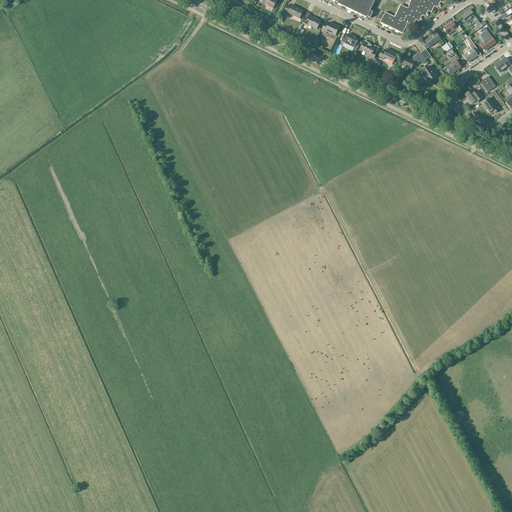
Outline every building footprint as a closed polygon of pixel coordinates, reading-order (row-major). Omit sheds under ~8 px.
[(262,4),(262,3),(273,9),(277,1),(275,0),(260,0),(259,2),(262,4)] [(369,19),(369,18),(370,19),(373,13),(371,11),(375,1),(372,0),(411,0),(409,6),(408,9),(401,5),(395,17),(386,13),(385,15),(384,14),(384,15),(380,14),(378,19),(381,20),(380,23),(403,34),(407,26),(406,25),(407,23),(413,26),(416,20),(419,22),(422,16),(425,17),(428,11),(431,13),(434,7),(438,8),(441,2),(444,4),(445,0),(332,0),(335,1),(336,1),(339,2),(338,4),(369,19)] [(292,5),(291,7),(288,5),(284,13),(288,15),(289,14),(299,19),(303,11),(299,9),(292,5)] [(482,27),(475,17),(470,10),(467,12),(468,13),(462,17),(466,23),(472,19),(477,26),(474,29),(476,31),(482,27)] [(302,23),(308,26),(317,30),(321,21),(317,20),(317,19),(309,15),(307,19),(305,18),(302,23)] [(444,28),(448,35),(456,30),(458,33),(463,30),(459,26),(456,28),(452,22),(444,28)] [(321,31),(326,33),(326,32),(335,36),(339,28),(329,23),(328,25),(325,23),(321,31)] [(483,34),(480,36),(485,42),(481,45),(485,51),(493,45),(489,40),(492,38),(485,28),(481,31),(483,34)] [(423,46),(426,49),(426,50),(441,40),(436,33),(425,41),(427,44),(423,46)] [(341,41),(354,48),(353,50),(356,51),(359,45),(356,44),(357,41),(354,39),(355,37),(348,34),(347,37),(344,36),(341,41)] [(472,50),(464,56),(469,63),(478,56),(475,52),(478,50),(468,37),(466,39),(471,45),(469,46),(472,50)] [(361,49),(367,52),(366,56),(374,59),(377,53),(373,51),(376,47),(365,42),(361,49)] [(379,57),(384,59),(385,58),(394,62),(397,55),(391,52),(391,51),(387,49),(385,53),(381,51),(379,57)] [(426,49),(420,53),(425,60),(430,56),(426,50),(426,49)] [(455,54),(452,49),(446,53),(449,58),(455,54)] [(425,60),(420,53),(419,53),(416,55),(417,56),(410,60),(406,58),(402,66),(409,69),(407,72),(410,73),(413,66),(415,67),(417,66),(416,65),(421,62),(421,61),(422,64),(426,61),(425,60)] [(506,58),(495,66),(499,73),(511,65),(506,58)] [(456,61),(446,68),(451,75),(461,68),(456,61)] [(425,67),(420,70),(428,82),(437,76),(430,66),(426,69),(425,67)] [(488,77),(486,79),(493,89),(496,87),(488,77)] [(486,79),(481,83),(488,92),(493,89),(486,79)] [(472,104),(475,102),(476,103),(483,98),(478,91),(474,93),(472,90),(465,95),(472,104)] [(496,103),(494,104),(490,99),(494,96),(492,93),(486,98),(487,100),(482,104),(489,113),(493,111),(495,113),(500,110),(496,103)]
